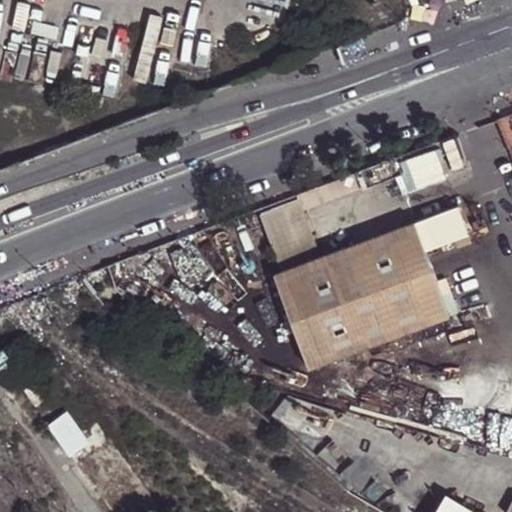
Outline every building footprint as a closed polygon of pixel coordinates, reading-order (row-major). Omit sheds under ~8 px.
[(511,112),(498,118),(511,155),(511,112)] [(392,157),(398,172),(406,190),(446,174),(444,170),(464,161),(454,134),(392,157)] [(392,157),(356,171),(362,186),(398,172),(392,157)] [(318,185),(324,200),(362,186),(356,171),(318,185)] [(311,368),(449,314),(414,220),(320,255),(303,208),(324,200),(318,185),(297,193),(299,197),(272,207),(269,210),(266,214),(265,218),(264,224),(280,270),(274,272),(311,368)] [(43,396),(29,379),(20,385),(34,403),(43,396)] [(66,451),(68,450),(81,440),(73,428),(59,411),(44,422),(66,451)] [(68,450),(74,460),(104,438),(93,417),(73,428),(81,440),(68,450)] [(104,438),(74,460),(73,461),(110,511),(146,511),(155,506),(104,438)] [(476,511),(442,492),(430,511),(476,511)]
